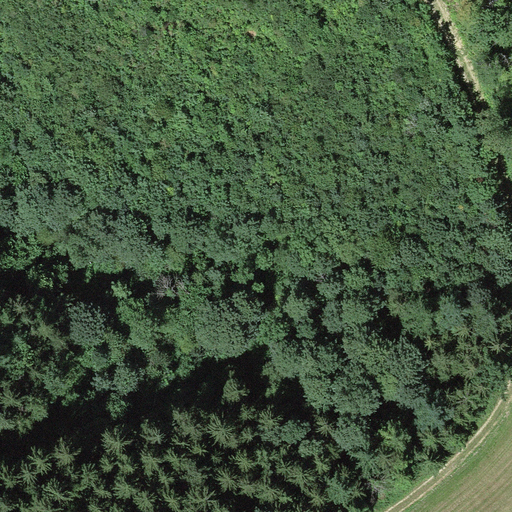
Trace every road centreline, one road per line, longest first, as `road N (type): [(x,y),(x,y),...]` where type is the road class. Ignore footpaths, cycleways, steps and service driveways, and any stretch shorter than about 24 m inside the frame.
road 1 (track): [(511,205),(487,120),(434,0)]
road 2 (track): [(390,511),(472,440),(511,384)]
